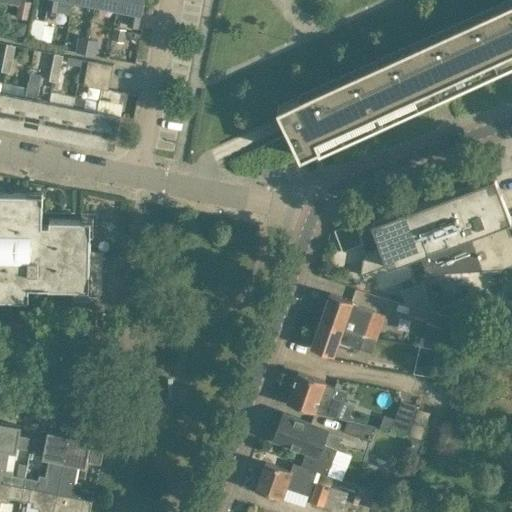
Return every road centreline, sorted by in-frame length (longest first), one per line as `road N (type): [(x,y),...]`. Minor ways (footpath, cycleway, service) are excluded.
road 1 (tertiary): [(212,511),(314,214)]
road 2 (residential): [(0,390),(82,405),(89,355),(0,335)]
road 3 (tertiary): [(314,214),(342,184),(511,120)]
road 4 (residential): [(314,214),(135,177)]
road 5 (residential): [(135,177),(168,0)]
road 6 (residential): [(135,177),(0,154)]
